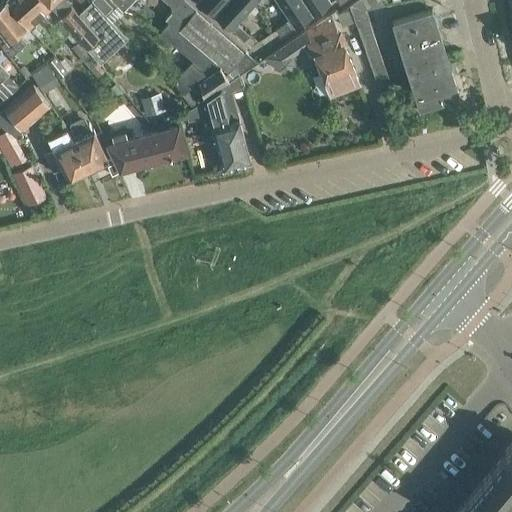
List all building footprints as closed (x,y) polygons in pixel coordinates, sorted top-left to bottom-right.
[(26,25),(28,24),(10,0),(3,0),(0,3),(0,42),(11,56),(35,35),(26,25)] [(29,25),(53,6),(47,0),(10,0),(28,24),(29,25)] [(127,37),(102,11),(92,0),(80,13),(68,0),(47,0),(53,6),(101,60),(127,37)] [(102,11),(113,0),(91,0),(92,0),(102,11)] [(114,0),(124,9),(132,0),(114,0)] [(166,0),(172,5),(172,10),(166,17),(170,21),(161,31),(184,51),(205,69),(209,73),(218,64),(226,72),(244,52),(196,10),(198,8),(188,0),(166,0)] [(200,0),(215,13),(227,0),(200,0)] [(227,0),(215,13),(232,29),(232,28),(251,46),(256,39),(251,33),(250,34),(237,22),(258,0),(227,0)] [(314,14),(304,0),(277,0),(290,19),(276,29),(281,36),(295,26),(314,14)] [(304,0),(314,14),(332,2),(330,0),(304,0)] [(393,20),(408,70),(448,58),(433,8),(393,20)] [(288,72),(296,65),(293,55),(312,42),(331,91),(359,80),(340,31),(330,14),(265,57),(278,70),(288,72)] [(72,46),(96,76),(104,70),(95,59),(80,40),(72,46)] [(0,78),(11,91),(12,92),(19,85),(8,74),(10,71),(3,64),(0,61),(0,51),(2,50),(0,48),(0,78)] [(54,68),(60,76),(70,68),(59,54),(49,62),(54,68)] [(448,58),(408,70),(420,110),(460,98),(448,58)] [(190,59),(172,79),(182,91),(194,83),(199,80),(207,75),(190,59)] [(207,75),(199,80),(204,97),(226,82),(229,80),(226,72),(218,64),(209,73),(207,75)] [(48,65),(33,74),(40,87),(54,78),(48,65)] [(0,78),(0,101),(11,91),(0,78)] [(224,168),(252,161),(238,111),(234,113),(226,82),(204,97),(224,168)] [(117,83),(111,88),(119,97),(125,92),(117,83)] [(0,112),(0,121),(13,137),(52,104),(35,84),(0,112)] [(152,115),(155,126),(165,124),(161,112),(166,110),(161,93),(142,98),(147,116),(152,115)] [(76,138),(74,138),(86,169),(108,158),(94,129),(93,129),(90,122),(72,131),(76,138)] [(113,153),(121,172),(187,154),(179,124),(127,138),(125,131),(112,134),(114,141),(108,143),(113,153)] [(86,169),(74,138),(68,129),(49,137),(54,148),(45,152),(55,172),(63,168),(67,177),(86,169)] [(0,134),(0,141),(14,165),(23,160),(6,131),(0,134)] [(32,161),(13,171),(28,204),(48,195),(32,161)] [(456,511),(498,511),(504,505),(511,505),(511,441),(505,450),(506,453),(456,511)]
